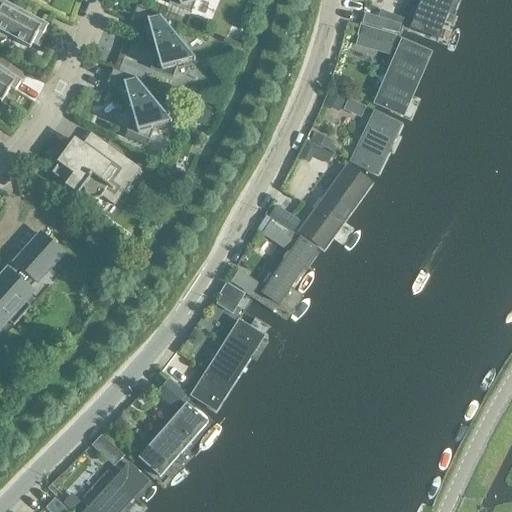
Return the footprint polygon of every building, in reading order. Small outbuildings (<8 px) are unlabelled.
[(7,39),(8,37),(29,49),(38,34),(42,36),(48,26),(0,0),(0,43),(3,43),(3,42),(5,42),(6,40),(7,39)] [(170,0),(168,5),(191,13),(196,1),(198,0),(170,0)] [(417,0),(407,28),(424,35),(425,35),(437,0),(417,0)] [(130,21),(149,29),(156,55),(150,70),(172,78),(177,66),(195,61),(167,26),(169,20),(136,7),(130,21)] [(363,22),(359,34),(395,44),(398,32),(363,22)] [(405,39),(376,103),(396,112),(402,96),(412,101),(433,50),(405,39)] [(122,60),(118,72),(129,77),(134,64),(122,60)] [(0,102),(1,104),(11,89),(15,92),(21,82),(0,68),(0,102)] [(107,84),(125,92),(132,118),(126,133),(149,141),(154,129),(171,124),(143,89),(145,83),(129,77),(118,72),(112,70),(107,84)] [(330,91),(325,102),(340,108),(344,97),(330,91)] [(344,108),(362,116),(367,105),(349,97),(344,108)] [(195,105),(191,115),(200,119),(196,129),(205,132),(213,113),(195,105)] [(365,135),(352,162),(365,169),(391,117),(378,110),(370,125),(367,124),(362,133),(365,135)] [(315,133),(311,142),(329,151),(333,142),(315,133)] [(79,194),(82,189),(83,190),(84,195),(91,200),(99,199),(101,197),(114,207),(140,170),(107,146),(99,157),(90,151),(89,153),(74,142),(51,174),(79,194)] [(350,164),(300,232),(324,249),(374,180),(350,164)] [(273,216),(275,217),(296,232),(304,221),(281,205),(273,216)] [(296,232),(275,217),(264,233),(285,248),(296,232)] [(0,329),(7,321),(13,327),(30,308),(24,303),(31,294),(27,291),(35,282),(37,283),(62,255),(40,235),(15,263),(18,266),(10,275),(7,272),(0,279),(0,329)] [(296,236),(258,290),(275,302),(313,248),(296,236)] [(238,271),(230,283),(243,291),(243,292),(250,297),(259,284),(238,271)] [(226,283),(219,295),(238,306),(245,295),(226,283)] [(240,323),(193,397),(217,412),(264,338),(240,323)] [(171,378),(157,395),(174,409),(188,392),(171,378)] [(185,408),(144,454),(157,466),(198,419),(185,408)] [(107,437),(98,447),(119,467),(129,457),(107,437)] [(128,462),(81,511),(105,511),(141,474),(128,462)] [(72,495),(63,503),(71,511),(80,502),(72,495)] [(69,511),(56,498),(47,508),(51,511),(69,511)]
